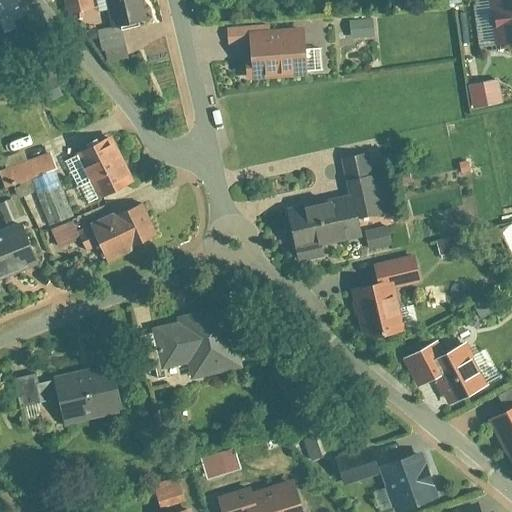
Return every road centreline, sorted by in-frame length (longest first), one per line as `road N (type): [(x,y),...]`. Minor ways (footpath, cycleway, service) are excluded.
road 1 (residential): [(232,229),(252,261),(377,382),(511,496)]
road 2 (residential): [(232,229),(0,340)]
road 3 (residential): [(39,0),(160,146),(214,153)]
road 4 (residential): [(176,0),(214,153)]
